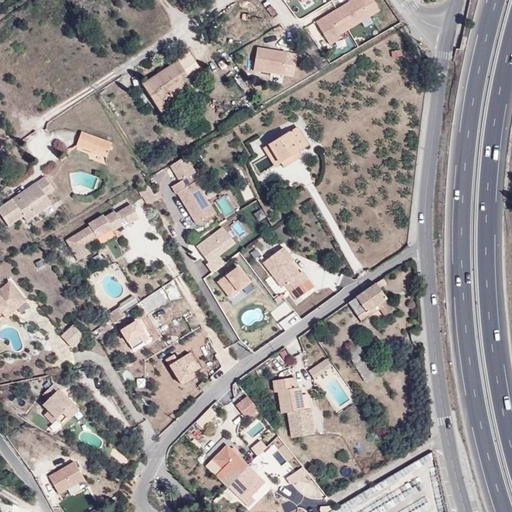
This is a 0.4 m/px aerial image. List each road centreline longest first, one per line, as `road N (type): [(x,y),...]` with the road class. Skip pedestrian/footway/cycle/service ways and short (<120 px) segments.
road 1 (motorway): [(496,0),(467,144),(461,234),(473,388),(505,511)]
road 2 (residential): [(426,245),(362,279),(222,385),(159,454),(139,492),(148,511)]
road 3 (motorway): [(511,442),(489,314),(486,232),(490,155),(511,42)]
road 4 (unclassified): [(426,245),(448,29)]
road 5 (unclassified): [(447,434),(426,245)]
road 6 (residential): [(447,434),(339,493)]
